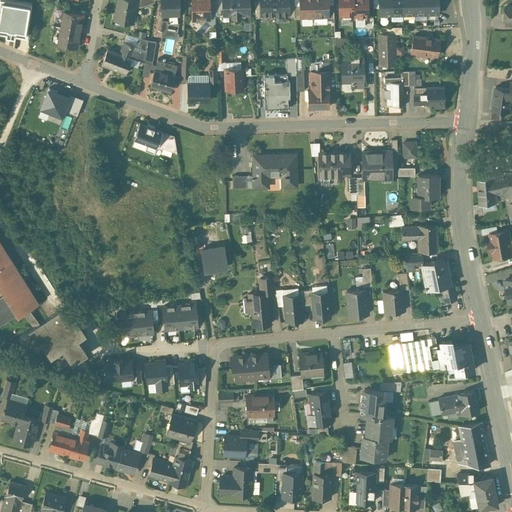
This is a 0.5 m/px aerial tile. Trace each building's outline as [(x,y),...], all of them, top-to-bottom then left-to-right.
[(31,4),(5,0),(0,0),(0,4),(0,30),(7,32),(6,35),(15,37),(15,33),(26,35),(31,4)] [(117,0),(115,20),(116,17),(124,18),(124,21),(132,23),(135,5),(136,0),(117,0)] [(178,0),(161,0),(162,15),(178,14),(178,6),(178,4),(179,4),(178,0)] [(191,0),(192,18),(197,18),(201,22),(205,18),(209,18),(209,12),(208,0),(191,0)] [(222,0),(215,0),(215,12),(215,15),(223,14),(222,0)] [(222,0),(223,14),(232,14),(232,15),(234,17),(238,17),(240,15),(240,14),(249,14),(248,0),(222,0)] [(274,0),(260,0),(261,14),(262,14),(275,13),(274,0)] [(274,0),(275,13),(288,13),(287,0),(274,0)] [(313,0),(299,0),(300,4),(300,16),(301,16),(314,16),(313,0)] [(327,0),(313,0),(314,16),(327,15),(328,15),(327,3),(327,0)] [(339,0),(340,14),(342,14),(342,15),(343,16),(348,16),(350,14),(352,14),(352,0),(339,0)] [(366,0),(352,0),(352,14),(352,19),(367,18),(366,0)] [(390,0),(378,0),(379,15),(391,14),(390,0)] [(402,0),(390,0),(391,14),(403,14),(402,0)] [(414,14),(413,0),(402,0),(403,14),(414,14)] [(425,0),(413,0),(414,14),(426,14),(425,0)] [(438,13),(437,0),(425,0),(426,14),(438,13)] [(83,14),(64,10),(58,44),(77,47),(83,14)] [(178,23),(161,20),(159,29),(163,32),(162,36),(177,39),(178,35),(176,32),(178,23)] [(380,33),(379,33),(380,65),(395,65),(394,33),(393,33),(380,33)] [(439,39),(413,35),(411,52),(437,55),(439,39)] [(344,43),(344,36),(335,36),(336,44),(344,43)] [(148,39),(138,37),(135,46),(130,58),(131,58),(131,57),(144,62),(148,40),(148,39)] [(156,41),(148,40),(144,62),(152,65),(156,41)] [(135,46),(124,42),(119,54),(107,49),(102,63),(125,73),(131,58),(130,58),(135,46)] [(225,46),(217,46),(217,61),(225,61),(225,46)] [(189,56),(182,56),(181,73),(188,73),(189,56)] [(296,57),(282,57),(282,70),(296,70),(296,57)] [(335,58),(324,58),(324,61),(321,62),(321,71),(328,70),(329,72),(335,72),(335,58)] [(363,58),(350,58),(351,61),(341,61),(342,83),(351,83),(351,86),(363,86),(363,80),(364,80),(363,58)] [(165,61),(157,60),(155,69),(174,74),(175,74),(177,65),(165,61)] [(155,69),(154,69),(150,86),(170,91),(175,74),(174,74),(155,69)] [(241,69),(225,69),(226,89),(243,89),(242,69),(241,69)] [(303,69),(296,70),(296,90),(304,90),(303,69)] [(321,71),(311,71),(311,90),(328,89),(328,90),(329,90),(329,72),(328,70),(321,71)] [(408,71),(400,71),(401,82),(403,82),(403,85),(408,85),(408,71)] [(208,75),(190,75),(188,77),(188,83),(208,83),(208,75)] [(51,88),(53,80),(47,79),(45,86),(51,88)] [(290,108),(289,81),(268,81),(269,108),(290,108)] [(401,82),(387,83),(387,105),(403,105),(403,85),(403,82),(401,82)] [(188,83),(188,101),(208,101),(209,83),(208,83),(188,83)] [(69,95),(49,87),(39,114),(59,122),(63,111),(69,95)] [(443,87),(413,87),(414,104),(426,104),(444,104),(443,87)] [(511,88),(511,89),(495,87),(492,109),(510,111),(511,102),(511,97),(511,88)] [(328,90),(328,89),(311,90),(308,90),(308,107),(328,107),(328,90)] [(69,95),(63,111),(76,115),(83,99),(70,94),(69,95)] [(162,131),(139,122),(133,139),(147,144),(145,150),(154,154),(157,147),(162,131)] [(174,135),(162,131),(157,147),(161,149),(162,147),(177,153),(174,135)] [(415,142),(403,142),(403,156),(415,156),(415,142)] [(390,152),(373,153),(373,151),(361,152),(362,174),(381,174),(381,178),(392,178),(391,151),(390,151),(390,152)] [(348,152),(319,153),(320,177),(320,172),(338,171),(338,173),(349,173),(348,152)] [(295,153),(252,154),(253,187),(265,186),(265,175),(284,175),(285,186),(296,186),(295,153)] [(414,167),(397,167),(398,175),(414,175),(414,167)] [(511,172),(495,176),(497,195),(505,193),(511,191),(511,172)] [(438,174),(418,174),(418,187),(419,186),(419,194),(418,194),(418,195),(418,196),(428,196),(438,195),(438,182),(437,182),(437,175),(438,174)] [(247,175),(232,175),(232,187),(247,187),(247,175)] [(495,176),(478,180),(480,204),(497,201),(497,195),(495,176)] [(356,177),(348,177),(348,193),(356,193),(356,177)] [(364,194),(364,177),(356,177),(356,193),(356,195),(364,194)] [(428,196),(418,196),(418,195),(411,195),(411,206),(428,206),(428,196)] [(403,224),(403,213),(389,214),(390,225),(403,224)] [(348,217),(348,228),(357,228),(357,217),(348,217)] [(418,225),(401,226),(401,231),(396,231),(396,240),(411,239),(411,237),(418,237),(418,225)] [(436,225),(418,225),(418,237),(419,251),(437,251),(436,225)] [(508,230),(490,233),(491,240),(488,240),(490,252),(493,251),(494,258),(508,255),(511,254),(511,253),(511,252),(508,230)] [(389,238),(379,238),(380,247),(390,246),(389,238)] [(0,285),(6,295),(0,298),(0,323),(17,312),(18,314),(22,311),(33,327),(19,336),(29,351),(41,343),(51,358),(63,350),(72,364),(87,354),(78,340),(85,335),(74,318),(68,322),(60,309),(39,323),(28,308),(37,302),(0,244),(0,285)] [(223,246),(202,249),(204,267),(212,265),(213,269),(223,267),(223,264),(226,264),(223,246)] [(445,258),(422,263),(427,288),(428,288),(427,286),(434,285),(435,287),(441,286),(449,284),(448,274),(446,275),(445,269),(447,269),(445,258)] [(407,259),(407,269),(415,269),(415,259),(407,259)] [(370,267),(361,268),(363,286),(372,285),(370,267)] [(406,272),(397,272),(399,286),(408,286),(406,272)] [(273,277),(260,278),(261,293),(275,292),(273,277)] [(450,286),(449,284),(441,286),(444,300),(455,298),(453,285),(450,286)] [(312,292),(311,292),(312,304),(314,319),(330,317),(327,287),(326,288),(326,291),(312,292)] [(365,289),(346,291),(348,316),(367,314),(365,289)] [(402,289),(382,291),(384,312),(404,310),(402,289)] [(305,290),(298,290),(298,293),(299,293),(301,305),(306,305),(305,290)] [(259,292),(248,293),(248,298),(246,299),(246,300),(245,300),(246,312),(249,311),(252,311),(253,311),(252,306),(268,304),(267,297),(260,298),(259,292)] [(298,293),(284,295),(284,292),(283,292),(286,322),(302,320),(301,305),(299,293),(298,293)] [(195,325),(192,301),(177,303),(180,327),(195,325)] [(180,327),(177,303),(162,305),(164,328),(180,327)] [(268,304),(252,306),(253,311),(252,311),(254,325),(270,324),(268,304)] [(136,308),(138,333),(153,332),(151,306),(136,308)] [(120,309),(123,335),(138,333),(136,308),(120,309)] [(435,337),(388,345),(392,366),(405,364),(406,371),(441,364),(438,347),(437,347),(435,337)] [(468,341),(450,345),(453,362),(455,371),(455,373),(466,371),(473,370),(468,341)] [(450,345),(438,347),(441,364),(453,362),(450,345)] [(365,359),(381,358),(380,350),(365,350),(365,359)] [(320,352),(308,353),(299,354),(301,376),(323,373),(321,351),(320,352)] [(266,354),(231,357),(233,373),(240,372),(240,379),(268,376),(267,365),(266,354)] [(130,356),(105,358),(107,379),(133,376),(133,382),(141,381),(139,360),(130,361),(130,356)] [(197,358),(177,360),(179,384),(188,383),(188,386),(199,384),(197,358)] [(164,359),(151,361),(152,377),(166,376),(164,359)] [(345,376),(353,376),(353,361),(344,361),(345,376)] [(280,364),(267,365),(268,376),(268,379),(281,378),(280,364)] [(466,371),(455,373),(455,371),(447,374),(447,379),(467,378),(466,371)] [(298,375),(290,376),(292,390),(299,389),(298,375)] [(6,380),(2,395),(10,398),(15,382),(6,380)] [(401,381),(380,382),(380,389),(400,391),(401,381)] [(299,389),(292,390),(293,398),(305,396),(305,388),(299,389)] [(383,391),(363,389),(363,390),(364,390),(362,407),(362,408),(361,413),(367,414),(391,417),(391,416),(383,415),(384,401),(382,399),(383,391)] [(474,390),(458,394),(461,413),(462,414),(478,411),(474,390)] [(327,391),(309,393),(312,414),(307,415),(308,425),(330,422),(329,412),(327,391)] [(458,394),(447,396),(447,398),(438,400),(441,413),(455,411),(456,414),(461,413),(458,394)] [(272,395),(247,395),(248,415),(272,414),(272,395)] [(26,405),(8,400),(3,416),(11,419),(10,421),(18,423),(21,413),(23,414),(26,405)] [(173,408),(161,404),(159,410),(171,414),(171,413),(173,408)] [(198,408),(186,404),(184,411),(196,414),(198,408)] [(52,407),(45,405),(41,419),(48,421),(52,408),(52,407)] [(58,410),(52,408),(48,421),(55,423),(58,410)] [(70,418),(57,414),(58,410),(55,423),(68,427),(70,418)] [(23,414),(21,413),(18,423),(13,440),(31,444),(39,418),(23,414)] [(171,413),(171,414),(165,434),(180,438),(190,440),(195,420),(171,413)] [(391,417),(367,414),(365,436),(386,438),(389,438),(389,437),(387,437),(388,426),(390,426),(391,417)] [(103,420),(99,435),(105,437),(110,422),(103,420)] [(480,422),(459,427),(462,440),(466,463),(489,464),(480,422)] [(88,431),(80,428),(79,433),(72,432),(71,436),(86,440),(88,431)] [(258,431),(240,430),(240,436),(245,436),(245,439),(258,440),(258,431)] [(71,436),(54,431),(49,449),(66,454),(71,436)] [(152,435),(145,433),(140,450),(147,452),(152,435)] [(240,436),(224,435),(223,454),(244,455),(244,454),(247,452),(247,446),(245,444),(245,439),(245,436),(240,436)] [(386,438),(365,436),(362,435),(360,456),(384,459),(384,458),(382,458),(383,447),(385,447),(386,438)] [(86,440),(71,436),(66,454),(83,459),(88,441),(86,440)] [(190,440),(180,438),(175,455),(188,458),(193,441),(190,440)] [(462,440),(453,442),(457,462),(466,463),(462,440)] [(111,442),(110,446),(102,444),(97,461),(116,467),(121,449),(122,449),(123,445),(111,442)] [(356,447),(342,445),(341,462),(355,463),(356,447)] [(443,459),(443,448),(424,448),(424,459),(443,459)] [(122,449),(121,449),(116,467),(116,468),(134,473),(140,454),(122,449)] [(154,454),(147,452),(144,464),(151,465),(153,458),(154,454)] [(175,455),(173,463),(168,480),(168,481),(185,485),(192,460),(188,458),(175,455)] [(153,458),(151,465),(148,474),(168,480),(173,463),(153,458)] [(325,461),(314,461),(314,473),(324,473),(325,461)] [(341,462),(331,461),(330,471),(333,471),(333,474),(340,475),(341,462)] [(277,463),(258,462),(257,472),(276,472),(277,463)] [(252,468),(234,467),(233,476),(233,493),(251,494),(252,468)] [(441,469),(428,468),(426,481),(440,482),(441,469)] [(285,472),(284,472),(283,495),(301,496),(302,473),(295,473),(285,472)] [(314,473),(313,473),(312,496),(330,497),(331,474),(324,473),(314,473)] [(476,474),(457,473),(458,480),(459,489),(475,488),(473,481),(477,480),(476,474)] [(229,476),(220,475),(219,492),(233,493),(233,476),(233,477),(229,477),(229,476)] [(477,480),(473,481),(475,488),(479,508),(489,506),(490,507),(496,506),(496,505),(497,505),(491,477),(477,480)] [(374,481),(357,480),(356,491),(356,500),(358,500),(373,501),(374,481)] [(25,486),(10,481),(6,496),(21,500),(25,486)] [(404,484),(390,484),(390,489),(389,505),(390,505),(399,505),(399,506),(403,506),(404,484)] [(418,485),(404,484),(403,506),(406,507),(407,506),(416,506),(417,506),(418,490),(418,485)] [(425,491),(418,490),(417,506),(416,506),(416,507),(424,507),(425,491)] [(61,511),(66,497),(45,491),(41,508),(43,509),(54,511),(61,511)] [(356,491),(350,491),(349,501),(351,503),(358,504),(358,500),(356,500),(356,491)] [(17,511),(21,500),(6,496),(3,505),(5,506),(3,511),(17,511)] [(295,507),(296,498),(282,497),(282,506),(295,507)] [(29,511),(32,503),(21,500),(17,511),(29,511)] [(102,511),(104,508),(84,502),(81,511),(102,511)]
